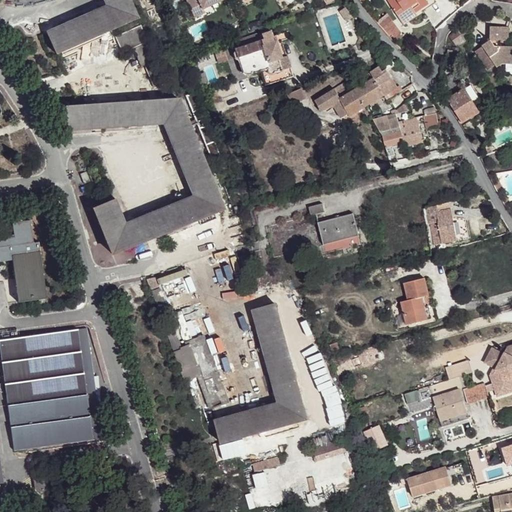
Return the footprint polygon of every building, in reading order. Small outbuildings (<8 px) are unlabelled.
[(56,55),(139,20),(129,0),(103,0),(107,7),(47,32),(56,55)] [(181,0),(173,0),(169,2),(173,12),(185,6),(181,0)] [(186,0),(192,11),(202,7),(202,8),(203,8),(219,0),(186,0)] [(387,0),(401,22),(410,16),(412,6),(418,2),(422,9),(434,0),(387,0)] [(401,22),(404,25),(438,3),(436,0),(435,0),(434,0),(422,9),(418,2),(412,6),(410,16),(401,22)] [(202,7),(192,11),(194,16),(205,11),(203,8),(202,8),(202,7)] [(132,47),(140,65),(143,64),(155,59),(139,23),(113,35),(121,52),(132,47)] [(508,28),(490,28),(490,42),(499,42),(505,42),(508,39),(508,28)] [(235,50),(244,75),(248,77),(261,72),(266,70),(267,73),(269,75),(273,75),(276,74),(282,71),(278,60),(278,59),(281,58),(275,42),(274,42),(271,31),(261,34),(263,40),(235,50)] [(457,45),(463,40),(457,31),(450,36),(457,45)] [(490,43),(476,53),(488,71),(494,67),(496,70),(500,66),(509,66),(511,63),(511,48),(499,48),(490,48),(490,43)] [(266,70),(261,72),(266,86),(295,77),(287,57),(278,60),(282,71),(276,74),(273,75),(269,75),(267,73),(266,70)] [(379,66),(380,67),(383,73),(386,71),(387,72),(396,66),(391,58),(379,66)] [(155,59),(143,64),(153,87),(165,81),(155,59)] [(383,73),(380,67),(369,74),(373,81),(374,80),(374,79),(383,73)] [(387,72),(386,71),(383,73),(374,79),(374,80),(385,97),(391,93),(398,88),(387,72)] [(366,85),(373,81),(369,74),(363,78),(366,85)] [(356,91),(366,85),(363,78),(363,77),(352,83),(356,91)] [(356,91),(367,107),(385,97),(374,80),(373,81),(366,85),(356,91)] [(348,82),(336,90),(341,99),(354,92),(348,82)] [(466,90),(473,103),(480,99),(472,86),(466,90)] [(400,87),(398,88),(391,93),(394,97),(403,92),(400,87)] [(302,90),(288,96),(293,106),(306,100),(302,90)] [(336,90),(316,101),(322,112),(333,105),(342,120),(350,115),(351,117),(367,107),(356,91),(354,92),(341,99),(336,90)] [(462,124),(479,113),(473,103),(466,90),(447,101),(462,124)] [(194,91),(185,95),(212,161),(221,157),(194,91)] [(111,254),(223,209),(180,104),(69,112),(71,135),(165,129),(190,196),(123,222),(114,200),(92,208),(111,254)] [(406,104),(397,112),(399,115),(409,112),(406,104)] [(396,114),(387,117),(390,125),(398,123),(396,114)] [(425,116),(423,117),(427,130),(439,128),(436,114),(431,115),(425,116)] [(381,134),(387,132),(400,128),(399,123),(398,123),(390,125),(387,117),(386,117),(373,122),(381,134)] [(410,120),(399,123),(400,128),(412,125),(410,120)] [(412,125),(400,128),(401,132),(404,142),(406,148),(424,143),(418,123),(412,125)] [(383,138),(386,147),(394,145),(400,143),(404,142),(401,132),(388,136),(383,138)] [(390,158),(397,156),(395,147),(394,145),(386,147),(390,158)] [(84,171),(78,173),(82,184),(88,181),(84,171)] [(305,207),(307,216),(320,212),(318,204),(305,207)] [(437,215),(437,222),(453,219),(451,212),(437,215)] [(314,223),(319,244),(354,236),(349,214),(314,223)] [(437,222),(440,237),(456,234),(453,219),(437,222)] [(0,239),(0,263),(10,262),(16,304),(41,300),(41,303),(45,303),(36,243),(31,244),(27,221),(9,224),(11,238),(0,239)] [(440,237),(442,244),(457,240),(456,234),(440,237)] [(248,254),(237,257),(242,276),(253,272),(248,254)] [(213,268),(233,262),(232,259),(212,265),(213,268)] [(236,273),(233,262),(213,268),(212,265),(210,266),(215,285),(212,286),(212,289),(225,285),(226,289),(236,286),(232,274),(236,273)] [(160,287),(157,277),(148,281),(151,291),(152,290),(160,287)] [(430,294),(426,277),(404,282),(408,300),(401,301),(406,323),(428,318),(423,296),(425,295),(430,294)] [(128,300),(146,296),(142,280),(124,285),(128,300)] [(162,293),(160,287),(152,290),(154,295),(162,293)] [(165,300),(162,293),(154,295),(157,303),(165,300)] [(423,296),(428,318),(435,317),(432,306),(428,306),(425,295),(423,296)] [(174,323),(165,300),(157,303),(166,326),(174,323)] [(221,443),(308,419),(276,304),(252,310),(277,404),(215,420),(221,443)] [(177,331),(174,323),(166,326),(169,334),(177,331)] [(0,369),(11,449),(102,436),(86,326),(0,338),(0,369)] [(181,342),(177,331),(169,334),(173,345),(181,342)] [(183,347),(181,342),(173,345),(188,384),(197,381),(203,378),(213,405),(225,401),(203,340),(183,347)] [(492,349),(485,363),(495,367),(490,376),(497,397),(511,392),(511,381),(511,378),(511,375),(511,345),(508,347),(504,355),(492,349)] [(380,359),(378,351),(360,356),(362,364),(380,359)] [(338,374),(356,367),(354,359),(335,366),(338,374)] [(197,381),(188,384),(195,403),(204,400),(197,381)] [(468,402),(489,396),(484,381),(463,387),(468,402)] [(439,410),(466,403),(462,389),(435,397),(439,410)] [(466,403),(439,410),(442,419),(469,411),(466,403)] [(469,411),(442,419),(443,426),(471,417),(469,411)] [(381,424),(372,426),(376,438),(385,435),(381,424)] [(372,426),(365,429),(369,441),(370,441),(376,438),(372,426)] [(350,436),(354,451),(368,448),(362,433),(350,436)] [(354,451),(350,436),(338,440),(339,441),(343,455),(354,451)] [(376,438),(370,441),(373,448),(380,446),(376,438)] [(323,456),(315,458),(316,463),(343,455),(339,441),(321,447),(323,456)] [(323,456),(321,447),(312,449),(315,458),(323,456)] [(271,459),(272,467),(283,464),(281,457),(271,459)] [(272,467),(271,459),(254,464),(256,471),(272,467)] [(452,464),(448,465),(451,475),(456,474),(464,471),(461,461),(452,464)] [(424,491),(451,483),(446,466),(419,474),(424,491)] [(311,482),(314,494),(357,482),(353,470),(311,482)] [(412,495),(424,491),(419,474),(407,478),(412,495)] [(40,475),(30,477),(33,492),(42,490),(40,475)] [(255,483),(263,509),(292,500),(290,496),(292,495),(290,489),(289,489),(288,489),(272,493),(270,487),(274,486),(272,480),(269,481),(268,480),(267,480),(265,475),(259,476),(261,481),(255,483)] [(511,511),(511,491),(493,495),(496,511),(511,511)]
